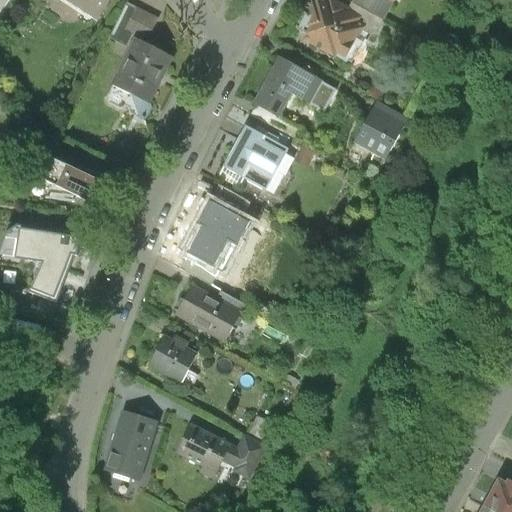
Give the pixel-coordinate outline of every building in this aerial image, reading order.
[(0,0),(0,14),(11,0),(0,0)] [(111,0),(63,0),(97,22),(111,0)] [(310,37),(307,43),(336,60),(339,55),(348,60),(365,30),(358,26),(363,18),(332,0),(329,5),(320,0),(301,33),(310,37)] [(393,0),(353,0),(352,4),(382,21),(393,0)] [(126,6),(110,38),(127,46),(133,34),(147,41),(157,22),(126,6)] [(171,58),(136,41),(106,99),(107,103),(120,110),(125,107),(128,109),(129,114),(143,121),(146,120),(151,109),(151,106),(148,104),(171,58)] [(324,84),(280,60),(255,106),(256,106),(278,118),(290,95),(324,113),(335,93),(323,86),(324,84)] [(407,121),(376,105),(355,143),(385,160),(407,121)] [(278,118),(256,106),(250,117),(292,140),(298,129),(278,118)] [(245,128),(219,177),(237,187),(242,177),(266,190),(288,151),(274,144),(277,138),(266,132),(263,137),(245,128)] [(101,184),(50,159),(40,180),(51,186),(44,200),(75,203),(77,197),(91,205),(101,184)] [(222,189),(214,206),(237,219),(246,201),(222,189)] [(214,206),(210,203),(197,225),(203,228),(188,254),(219,271),(222,273),(248,225),(237,219),(214,206)] [(35,228),(8,224),(6,233),(6,234),(0,248),(0,257),(3,258),(0,275),(0,287),(22,291),(56,304),(74,257),(77,257),(80,239),(64,237),(65,233),(35,229),(35,228)] [(188,254),(180,269),(211,286),(219,271),(188,254)] [(241,314),(193,287),(177,314),(226,341),(241,314)] [(167,332),(147,366),(181,385),(194,361),(182,354),(187,344),(167,332)] [(137,480),(155,423),(124,414),(106,471),(137,480)] [(266,450),(244,439),(238,451),(189,427),(177,452),(217,472),(220,465),(251,480),(266,450)] [(499,482),(484,509),(489,511),(511,511),(511,485),(508,483),(506,486),(499,482)]
